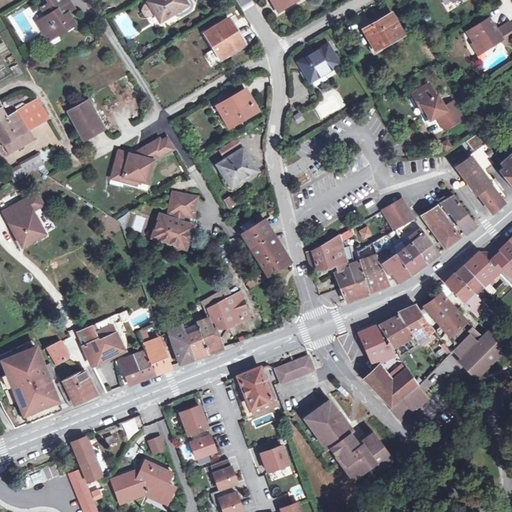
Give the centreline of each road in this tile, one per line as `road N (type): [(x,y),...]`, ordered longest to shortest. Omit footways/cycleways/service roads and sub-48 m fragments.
road 1 (residential): [(511,392),(494,413),(505,497),(495,509),(479,510),(342,375),(317,328)]
road 2 (primary): [(20,444),(317,328)]
road 3 (residential): [(317,328),(277,175),(273,51)]
road 4 (residential): [(69,152),(82,157),(273,51)]
road 5 (primary): [(317,328),(410,291),(511,211)]
road 6 (unknown): [(107,411),(56,294),(0,229)]
road 7 (unknown): [(152,393),(192,511)]
